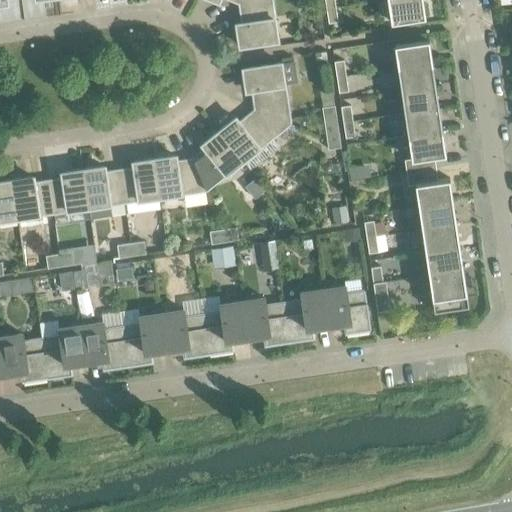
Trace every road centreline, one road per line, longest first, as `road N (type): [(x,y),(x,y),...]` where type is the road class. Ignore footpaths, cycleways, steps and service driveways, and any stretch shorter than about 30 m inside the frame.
road 1 (residential): [(0,410),(511,336)]
road 2 (residential): [(0,35),(150,13),(188,32),(206,62),(200,93),(168,123),(0,150)]
road 3 (tertiary): [(511,300),(468,0)]
